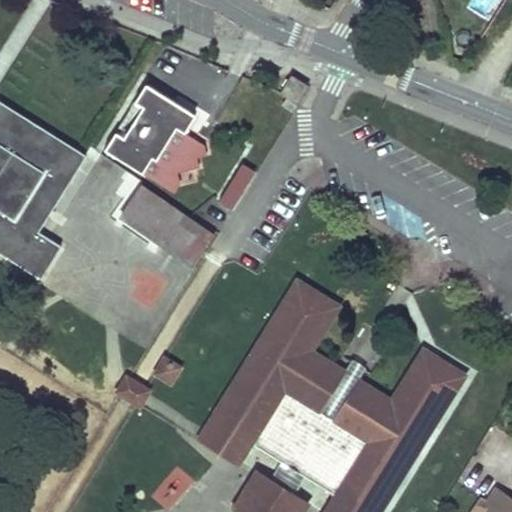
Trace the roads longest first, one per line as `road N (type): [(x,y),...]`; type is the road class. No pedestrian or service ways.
road 1 (secondary): [(342,54),(511,119)]
road 2 (secondary): [(224,0),(342,54)]
